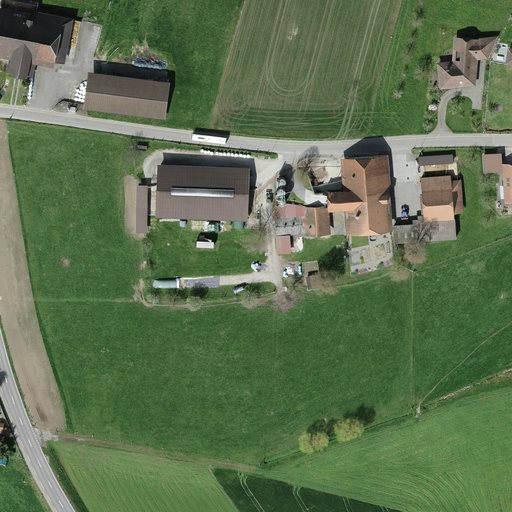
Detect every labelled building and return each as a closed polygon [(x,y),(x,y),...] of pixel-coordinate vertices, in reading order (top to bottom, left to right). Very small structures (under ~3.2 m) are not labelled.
[(0,58),(8,60),(5,76),(30,81),(33,63),(62,68),(71,21),(0,7),(0,58)] [(504,49),(502,66),(511,67),(511,37),(510,50),(504,49)] [(437,66),(440,92),(473,88),(476,62),(489,60),(498,40),(478,43),(454,40),(450,63),(437,66)] [(86,76),(82,113),(164,122),(168,85),(86,76)] [(501,153),(484,155),(485,170),(497,170),(501,153)] [(155,220),(244,224),(247,161),(158,157),(155,220)] [(381,157),(349,159),(350,191),(329,192),(330,210),(351,209),(352,228),(384,227),(381,157)] [(447,160),(425,162),(426,175),(448,173),(447,160)] [(511,166),(501,167),(503,207),(511,206),(511,166)] [(279,184),(280,185),(281,185),(283,185),(284,185),(285,184),(286,183),(286,182),(286,180),(286,179),(285,178),(283,177),(282,177),(280,177),(279,178),(278,179),(278,180),(277,181),(278,183),(279,184)] [(450,181),(424,182),(427,220),(453,218),(453,210),(458,209),(456,186),(450,187),(450,181)] [(278,194),(280,195),(281,195),(282,195),(284,195),(285,194),(286,193),(286,191),(286,190),(285,189),(284,188),(283,187),(282,187),(280,187),(279,188),(278,189),(277,190),(277,191),(278,193),(278,194)] [(279,203),(280,204),(282,205),(283,205),(284,204),(286,204),(286,202),(287,201),(287,200),(286,198),(285,197),(284,196),(282,196),(281,196),(280,197),(279,198),(278,199),(278,201),(278,202),(279,203)] [(310,209),(289,204),(285,207),(282,207),(278,206),(275,216),(279,250),(299,247),(298,236),(326,233),(324,209),(310,209)] [(416,225),(394,226),(395,242),(417,240),(416,225)] [(320,271),(305,275),(309,287),(323,283),(320,271)]
